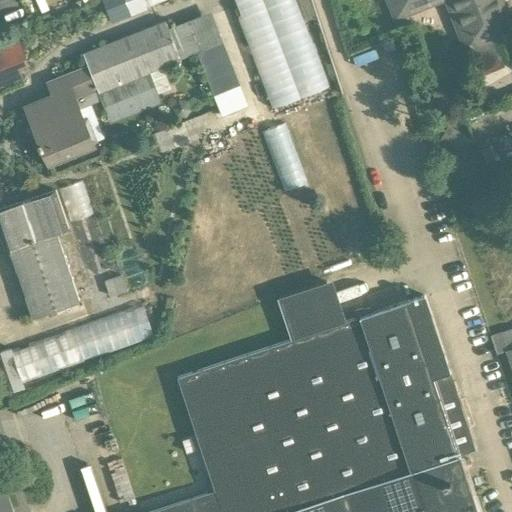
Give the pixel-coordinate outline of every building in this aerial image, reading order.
[(328,86),(292,0),(233,0),(275,106),(328,86)] [(511,26),(501,0),(389,0),(395,13),(426,0),(447,0),(466,47),(467,47),(492,37),(511,29),(511,26)] [(204,17),(185,25),(196,53),(214,97),(233,89),(204,17)] [(164,22),(82,54),(97,92),(146,72),(196,53),(185,25),(168,31),(164,22)] [(492,37),(467,47),(477,74),(503,64),(492,37)] [(0,84),(16,78),(10,63),(24,58),(18,42),(0,49),(0,84)] [(146,72),(97,92),(108,118),(119,114),(121,118),(158,103),(146,72)] [(58,97),(41,104),(40,102),(24,108),(38,144),(36,144),(39,150),(40,149),(46,164),(62,158),(61,156),(92,144),(72,92),(85,87),(80,74),(53,84),(58,97)] [(282,124),(262,132),(286,192),(306,184),(282,124)] [(83,181),(59,189),(88,279),(113,271),(83,181)] [(56,191),(0,208),(0,219),(10,248),(56,233),(68,229),(56,191)] [(56,233),(10,248),(32,317),(79,302),(56,233)] [(123,276),(102,284),(108,300),(129,293),(123,276)] [(474,450),(424,296),(338,324),(324,283),(278,298),(292,340),(177,378),(215,491),(151,511),(476,511),(461,466),(460,463),(458,456),(474,450)] [(141,305),(12,351),(23,384),(154,339),(141,305)] [(507,350),(511,347),(511,328),(492,335),(498,353),(507,350)] [(0,352),(13,392),(25,388),(23,384),(12,351),(11,348),(0,351),(0,352)]
